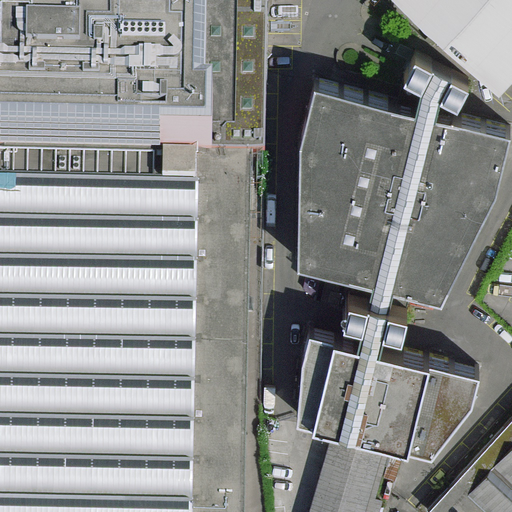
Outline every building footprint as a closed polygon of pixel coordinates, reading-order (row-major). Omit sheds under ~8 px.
[(0,0),(0,148),(251,153),(267,153),(269,0),(0,0)] [(511,0),(404,0),(443,35),(477,66),(500,87),(511,73),(511,0)] [(422,78),(416,101),(438,107),(442,90),(459,98),(470,76),(428,55),(415,48),(404,69),(422,78)] [(331,80),(315,76),(301,136),(299,258),(323,264),(355,273),(347,314),(404,327),(412,329),(416,306),(411,304),(414,287),(443,293),(497,182),(511,126),(511,125),(454,111),(438,107),(416,101),(399,97),(331,80)] [(243,511),(251,153),(0,148),(0,511),(243,511)] [(404,327),(347,314),(345,324),(343,331),(311,322),(304,351),(298,412),(335,421),(407,439),(433,445),(473,394),(480,364),(401,343),(402,338),(404,327)] [(511,511),(511,416),(429,507),(434,511),(511,511)] [(334,432),(320,483),(366,495),(377,452),(385,454),(387,446),(334,432)] [(366,495),(320,483),(311,511),(378,511),(382,500),(366,495)]
